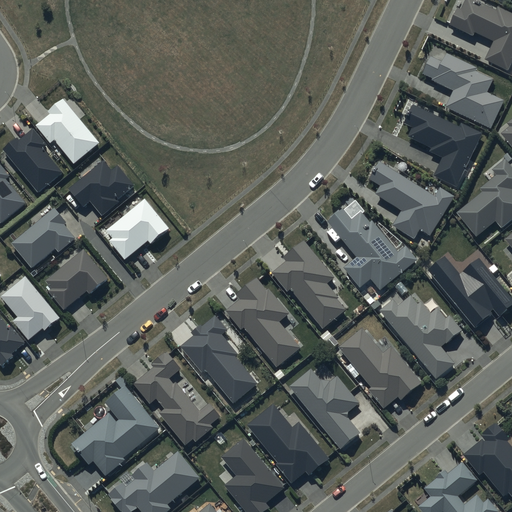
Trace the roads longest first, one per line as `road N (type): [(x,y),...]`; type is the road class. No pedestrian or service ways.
road 1 (residential): [(95,352),(309,173),(355,106),(407,0)]
road 2 (residential): [(328,511),(511,361)]
